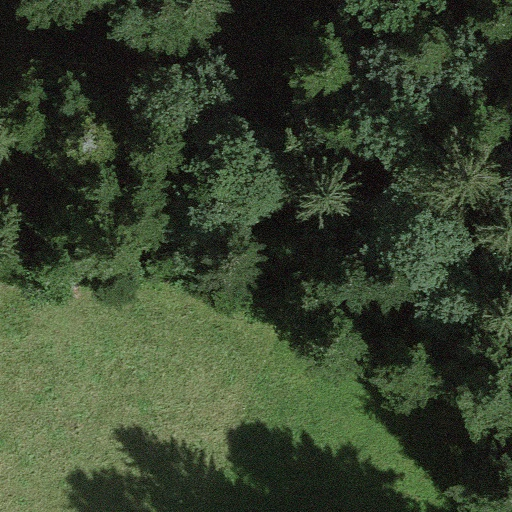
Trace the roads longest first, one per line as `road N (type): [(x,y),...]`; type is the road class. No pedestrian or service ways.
road 1 (track): [(27,0),(294,104),(511,232)]
road 2 (track): [(348,0),(511,39)]
